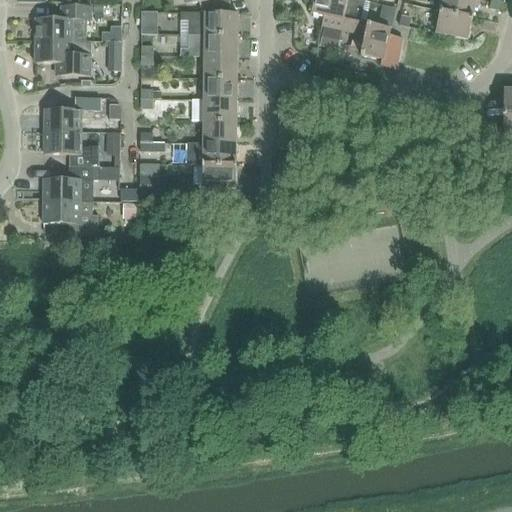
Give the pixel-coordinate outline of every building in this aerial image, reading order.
[(227,0),(185,0),(186,6),(200,4),(202,14),(205,14),(205,15),(230,15),(227,0)] [(341,32),(344,20),(346,9),(356,11),(358,2),(350,0),(314,0),(311,15),(324,17),(321,28),(341,32)] [(442,0),(440,13),(472,20),(476,0),(442,0)] [(501,3),(491,1),(489,10),(499,12),(501,3)] [(36,20),(35,43),(72,43),(72,22),(91,22),(91,9),(66,8),(66,21),(36,20)] [(230,15),(205,15),(205,14),(202,14),(181,13),(181,22),(189,22),(189,37),(237,38),(238,15),(230,15)] [(440,13),(435,35),(468,41),(472,20),(440,13)] [(142,23),(154,23),(154,14),(142,14),(142,23)] [(399,27),(408,29),(410,19),(401,17),(399,27)] [(352,42),(363,44),(361,58),(382,62),(381,68),(396,71),(402,40),(388,37),(390,30),(344,20),(341,32),(354,35),(352,42)] [(180,58),(204,58),(204,59),(237,59),(237,38),(189,37),(189,50),(180,49),(180,58)] [(91,44),(72,43),(35,43),(35,65),(54,66),(54,78),(90,78),(90,65),(91,44)] [(122,45),(109,44),(109,73),(121,73),(122,45)] [(141,58),(153,58),(153,49),(141,49),(141,58)] [(153,67),(153,58),(141,58),(141,67),(153,67)] [(204,59),(204,80),(237,81),(237,59),(204,59)] [(141,79),(162,80),(162,67),(153,67),(141,67),(141,79)] [(204,80),(204,102),(237,102),(237,81),(204,80)] [(511,91),(504,92),(503,115),(511,115),(511,91)] [(153,92),(141,92),(141,101),(153,101),(153,92)] [(77,99),(76,112),(44,112),(44,134),(81,135),(81,121),(94,121),(94,112),(100,113),(101,99),(77,99)] [(153,101),(141,101),(141,110),(153,110),(153,101)] [(237,102),(204,102),(191,102),(191,123),(203,123),(236,124),(237,102)] [(488,106),(487,112),(497,112),(497,103),(490,103),(488,106)] [(511,115),(503,115),(503,139),(511,138),(511,115)] [(497,118),(487,118),(487,124),(490,127),(496,127),(497,118)] [(203,123),(203,144),(203,145),(236,145),(236,124),(203,123)] [(44,157),(75,157),(74,169),(99,169),(100,148),(81,148),(81,135),(44,134),(44,157)] [(140,135),(140,144),(152,144),(152,143),(152,135),(140,135)] [(140,144),(140,153),(152,153),(164,154),(165,145),(152,144),(140,144)] [(187,166),(203,167),(236,167),(236,145),(203,145),(203,144),(187,144),(187,166)] [(236,167),(203,167),(203,189),(236,189),(236,167)] [(43,203),(80,204),(93,204),(93,182),(99,182),(99,169),(74,169),(74,181),(43,181),(43,203)] [(140,188),(152,188),(152,179),(140,179),(140,188)] [(138,203),(138,192),(121,192),(122,203),(138,203)] [(93,204),(80,204),(43,203),(43,226),(74,226),(74,238),(98,238),(99,218),(92,217),(93,204)]
